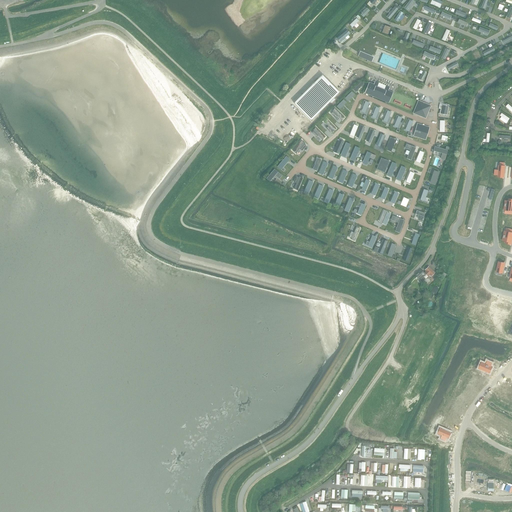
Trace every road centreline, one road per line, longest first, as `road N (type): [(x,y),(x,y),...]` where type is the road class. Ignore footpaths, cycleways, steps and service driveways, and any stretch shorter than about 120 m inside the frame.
road 1 (unclassified): [(401,310),(305,442),(251,479),(241,511)]
road 2 (unclassified): [(399,441),(350,435),(345,425),(390,356),(401,310)]
road 3 (unclassified): [(349,65),(443,95),(511,61)]
road 4 (unclassified): [(401,310),(398,293),(436,243),(459,160)]
